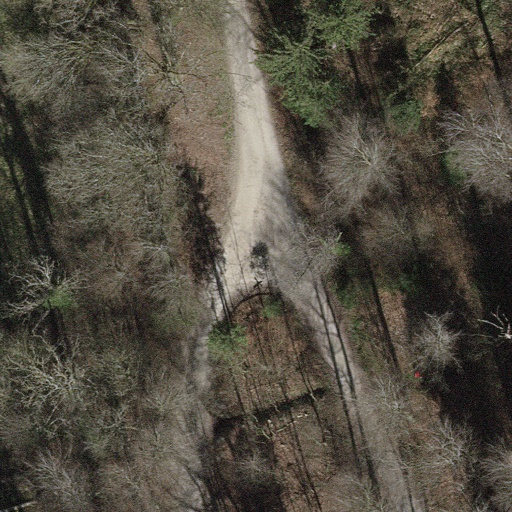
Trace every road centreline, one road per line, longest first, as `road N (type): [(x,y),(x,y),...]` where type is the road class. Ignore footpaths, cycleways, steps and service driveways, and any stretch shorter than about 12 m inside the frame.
road 1 (track): [(412,511),(272,180),(236,0)]
road 2 (track): [(272,180),(232,259),(207,339),(189,511)]
